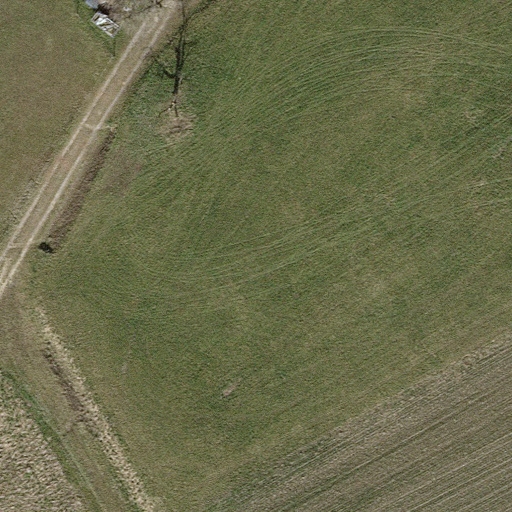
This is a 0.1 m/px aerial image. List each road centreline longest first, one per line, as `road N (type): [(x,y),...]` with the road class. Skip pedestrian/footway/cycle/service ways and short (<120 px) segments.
road 1 (track): [(176,0),(0,299)]
road 2 (track): [(0,320),(111,511)]
